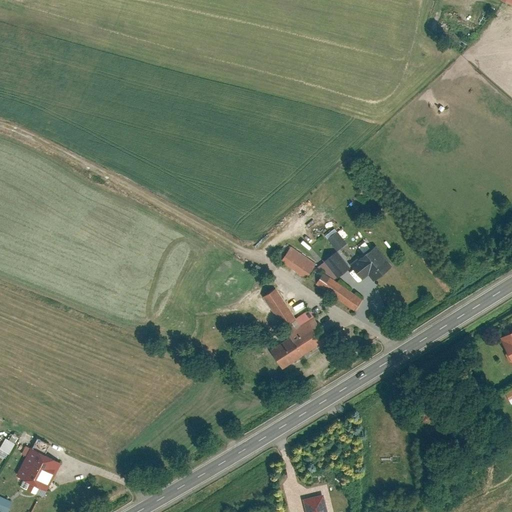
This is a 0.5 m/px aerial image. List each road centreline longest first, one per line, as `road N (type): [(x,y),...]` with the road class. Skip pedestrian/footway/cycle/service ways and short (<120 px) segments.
road 1 (secondary): [(511,283),(136,511)]
road 2 (track): [(0,126),(244,253)]
